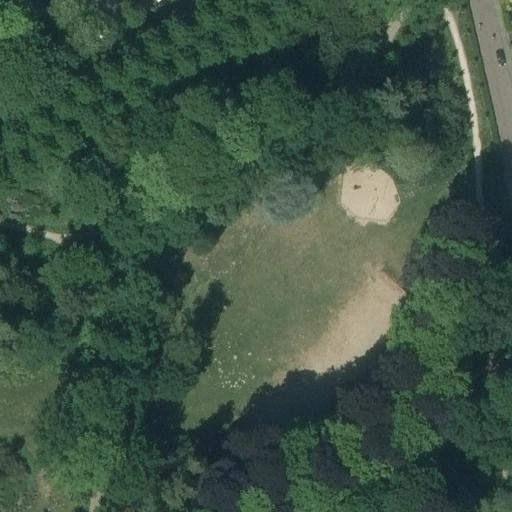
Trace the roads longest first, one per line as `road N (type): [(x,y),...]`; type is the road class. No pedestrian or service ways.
road 1 (residential): [(0,131),(216,0)]
road 2 (tertiary): [(511,137),(479,0)]
